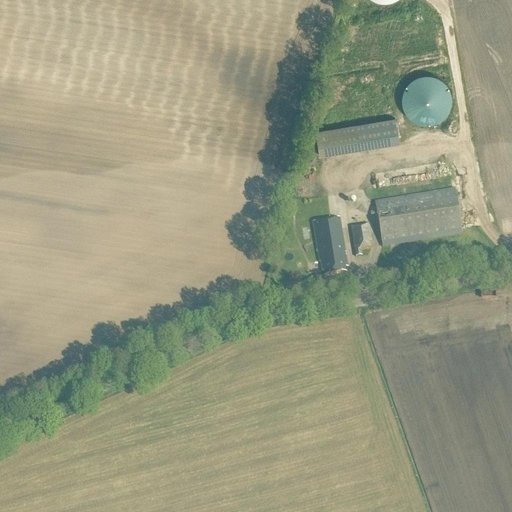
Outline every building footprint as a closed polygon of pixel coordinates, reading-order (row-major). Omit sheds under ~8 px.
[(448,120),(450,77),(405,74),(403,118),(448,120)] [(316,130),(320,154),(401,141),(397,117),(316,130)] [(462,233),(455,190),(376,203),(383,246),(462,233)] [(345,274),(344,268),(347,268),(338,219),(313,224),(322,273),(325,273),(326,278),(345,274)] [(350,228),(356,258),(362,256),(361,251),(371,250),(370,243),(372,242),(369,224),(350,228)]
